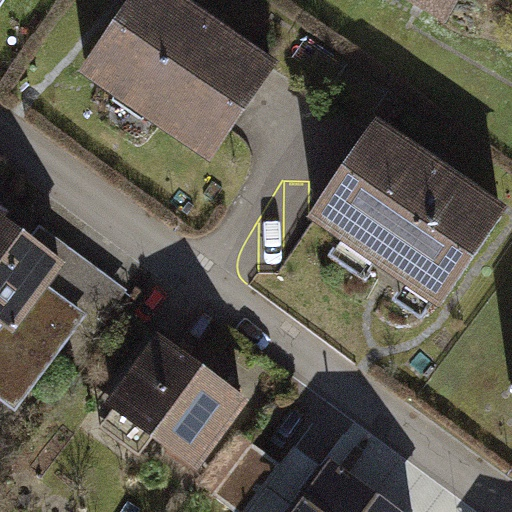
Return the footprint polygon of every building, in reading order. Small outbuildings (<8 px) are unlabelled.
[(203,166),(272,70),(173,0),(124,0),(72,73),(203,166)] [(380,0),(440,34),(459,0),(380,0)] [(310,227),(437,310),(503,210),(375,127),(310,227)] [(29,247),(0,226),(0,405),(17,418),(86,323),(98,332),(126,293),(41,231),(29,247)] [(232,430),(248,407),(224,389),(233,377),(203,356),(194,368),(154,340),(102,412),(108,417),(99,428),(143,460),(152,448),(196,480),(232,430)] [(255,511),(286,469),(232,430),(196,480),(240,511),(255,511)] [(395,511),(404,501),(372,479),(363,492),(326,466),(311,487),(292,511),(395,511)] [(286,469),(255,511),(292,511),(311,487),(286,469)]
